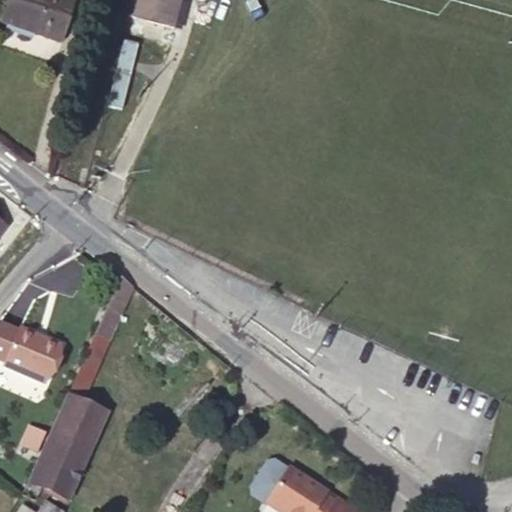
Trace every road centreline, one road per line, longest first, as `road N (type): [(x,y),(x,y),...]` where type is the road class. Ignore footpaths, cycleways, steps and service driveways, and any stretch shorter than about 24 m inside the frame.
road 1 (residential): [(445,511),(200,320)]
road 2 (residential): [(0,170),(200,320)]
